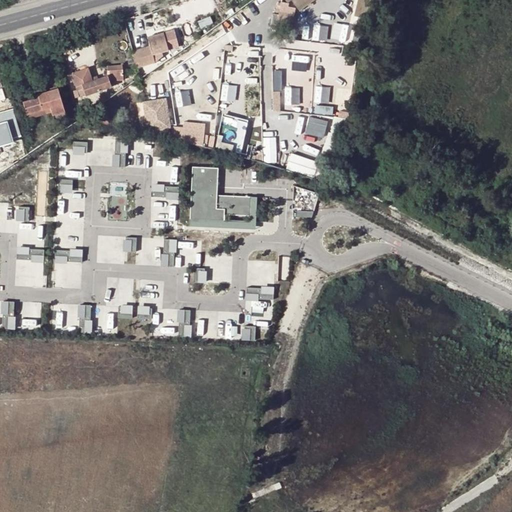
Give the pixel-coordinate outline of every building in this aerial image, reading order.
[(292,0),(300,10),(313,0),(292,0)] [(209,16),(197,22),(200,29),(212,23),(209,16)] [(155,63),(154,60),(153,54),(165,50),(168,49),(167,46),(177,43),(174,30),(147,38),(149,46),(132,50),(137,68),(155,63)] [(153,54),(154,60),(167,57),(165,50),(153,54)] [(205,60),(204,73),(222,74),(224,62),(205,60)] [(123,65),(107,65),(107,74),(92,80),(88,67),(71,73),(76,89),(73,91),(75,98),(84,95),(85,96),(111,87),(109,80),(123,80),(123,65)] [(22,101),(26,114),(52,106),(55,114),(64,110),(57,88),(46,92),(37,94),(37,96),(22,101)] [(166,99),(141,103),(146,133),(171,129),(166,99)] [(329,127),(328,115),(335,114),(334,103),(309,104),(310,129),(329,127)] [(44,117),(46,122),(66,116),(64,110),(55,114),(52,106),(26,114),(29,122),(44,117)] [(242,151),(249,118),(223,113),(216,145),(242,151)] [(204,133),(182,130),(181,144),(202,148),(204,133)] [(127,140),(115,140),(115,156),(126,157),(127,140)] [(87,143),(73,142),(72,153),(86,154),(87,143)] [(319,162),(290,153),(284,170),(313,180),(319,162)] [(62,154),(62,169),(77,169),(77,154),(62,154)] [(192,166),(190,218),(225,220),(225,215),(251,216),(252,196),(217,195),(218,168),(192,166)] [(73,181),(58,180),(57,191),(72,192),(73,181)] [(179,187),(151,185),(150,199),(178,201),(179,187)] [(256,229),(257,197),(252,196),(251,216),(251,221),(225,220),(190,218),(190,226),(256,229)] [(29,208),(17,207),(16,222),(28,223),(29,208)] [(135,239),(124,238),(123,253),(135,254),(135,239)] [(175,241),(164,240),(163,255),(174,256),(175,241)] [(43,251),(27,250),(27,262),(42,262),(43,251)] [(70,252),(54,251),(53,263),(69,264),(70,252)] [(204,269),(193,269),(192,283),(203,284),(204,269)] [(261,289),(245,288),(245,300),(260,301),(261,289)] [(13,302),(1,301),(0,318),(12,318),(13,302)] [(90,306),(78,305),(77,322),(89,322),(90,306)] [(133,308),(117,307),(116,318),(132,319),(133,308)] [(152,308),(136,308),(136,319),(151,320),(152,308)] [(189,326),(190,310),(178,310),(177,326),(189,326)] [(255,343),(255,327),(244,327),(243,343),(255,343)]
